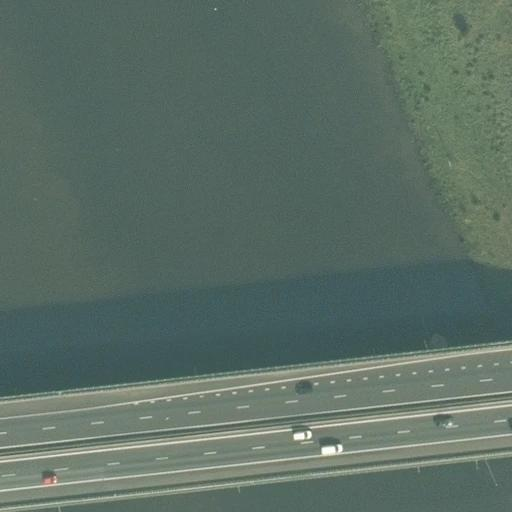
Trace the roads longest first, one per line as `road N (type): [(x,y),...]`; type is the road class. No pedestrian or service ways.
road 1 (motorway): [(511,372),(0,430)]
road 2 (motorway): [(0,473),(511,415)]
